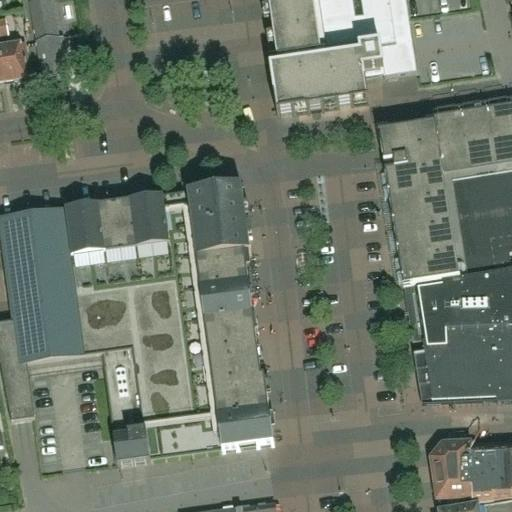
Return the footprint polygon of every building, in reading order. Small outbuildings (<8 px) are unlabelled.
[(319,115),(368,108),(364,84),(399,79),(399,78),(416,76),(404,0),(266,0),(277,72),(269,74),(269,75),(273,99),(276,121),(308,117),(307,111),(318,110),(319,115)] [(44,81),(61,78),(66,77),(63,59),(67,58),(64,40),(60,41),(54,1),(32,5),(39,44),(38,44),(44,81)] [(8,22),(0,22),(0,39),(11,37),(8,22)] [(0,51),(0,52),(6,85),(17,83),(19,85),(26,84),(28,81),(31,81),(25,47),(0,51)] [(511,257),(511,102),(432,115),(433,119),(408,123),(410,132),(379,137),(400,271),(403,288),(403,291),(413,290),(432,405),(511,401),(511,274),(511,275),(509,258),(511,257)] [(25,153),(26,172),(60,171),(59,151),(25,153)] [(327,211),(327,187),(313,186),(312,211),(327,211)] [(118,470),(275,449),(265,382),(262,382),(246,258),(251,257),(242,190),(0,222),(0,234),(12,326),(3,327),(0,327),(0,363),(12,426),(23,425),(33,423),(35,423),(28,370),(103,359),(115,450),(113,450),(116,469),(118,468),(118,470)] [(113,450),(92,453),(86,408),(48,413),(49,425),(64,423),(72,480),(116,474),(113,450)] [(441,449),(430,462),(436,503),(471,501),(468,452),(468,448),(441,449)] [(471,511),(476,510),(511,504),(511,451),(477,453),(477,452),(468,452),(471,501),(471,511)]
